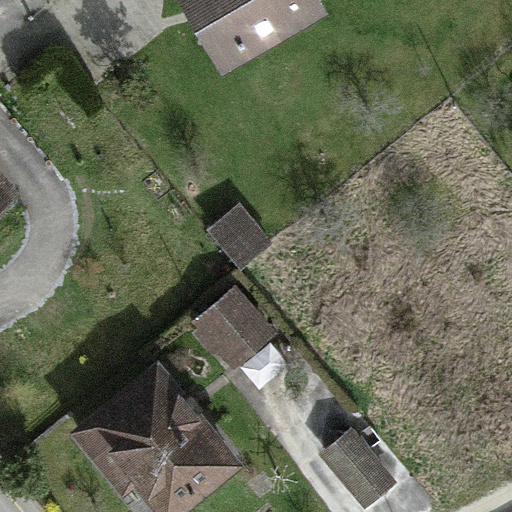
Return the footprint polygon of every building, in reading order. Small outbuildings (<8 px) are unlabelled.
[(306,0),(182,0),(214,55),(307,1),(306,0)] [(230,205),(207,224),(236,258),(259,239),(230,205)] [(222,286),(188,315),(223,356),(257,326),(222,286)] [(226,455),(147,355),(64,421),(107,475),(122,463),(158,508),(226,455)] [(342,422),(313,449),(356,497),(386,471),(342,422)]
